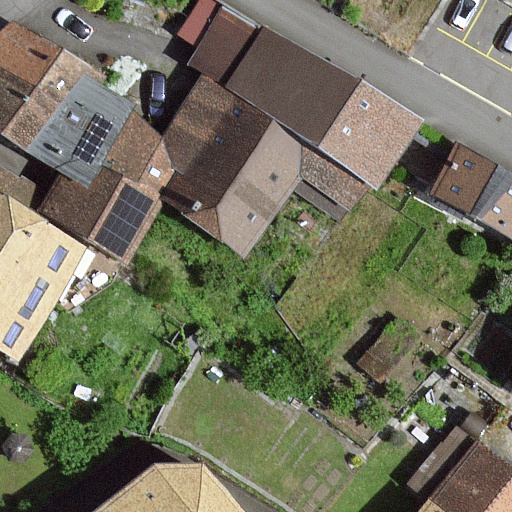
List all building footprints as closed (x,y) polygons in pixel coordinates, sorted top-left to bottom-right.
[(99,76),(63,53),(16,25),(0,38),(0,126),(16,136),(70,169),(46,208),(126,257),(161,200),(251,254),(292,187),(338,215),(345,203),(351,206),(369,176),(379,182),(417,120),(265,28),(262,33),(226,11),(207,0),(203,0),(183,34),(204,47),(192,67),(206,76),(178,123),(166,141),(126,116),(132,107),(94,84),(99,76)] [(511,176),(498,170),(458,149),(434,196),(511,236),(511,176)] [(0,344),(19,357),(83,246),(31,209),(43,192),(0,168),(0,344)] [(511,511),(511,471),(501,464),(474,444),(458,431),(415,488),(432,500),(433,501),(424,511),(511,511)] [(144,469),(91,511),(229,511),(190,467),(144,469)]
